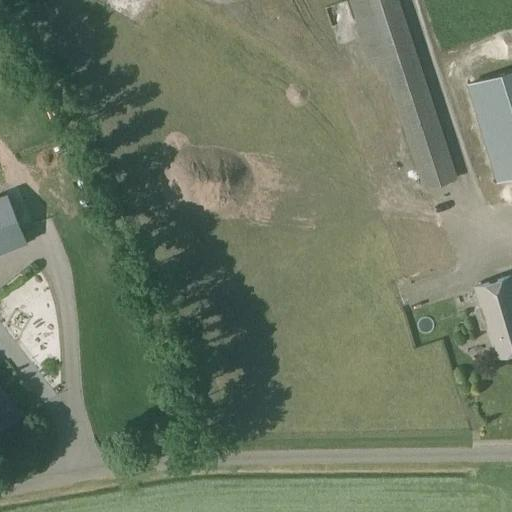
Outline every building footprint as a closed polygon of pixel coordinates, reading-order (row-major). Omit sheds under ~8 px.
[(236,19),(260,0),(241,0),(229,10),(236,19)] [(511,70),(470,83),(499,179),(511,174),(511,70)] [(268,144),(210,196),(223,211),(281,158),(268,144)] [(311,169),(285,192),(295,204),(322,181),(311,169)] [(7,191),(0,194),(0,252),(27,241),(7,191)] [(230,246),(241,257),(286,215),(275,203),(230,246)] [(476,287),(481,306),(475,308),(481,327),(487,325),(496,355),(511,350),(511,280),(511,277),(476,287)] [(0,427),(19,412),(0,388),(0,427)]
